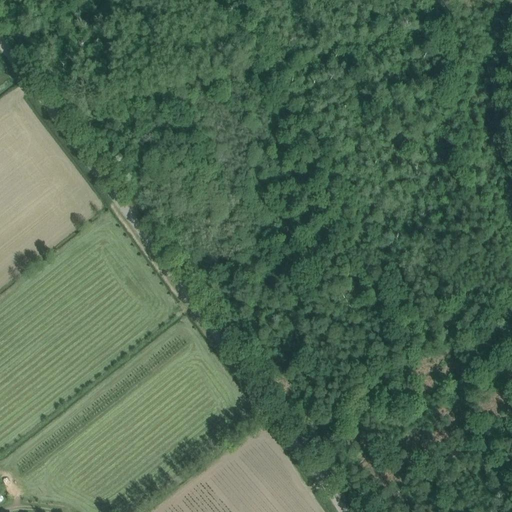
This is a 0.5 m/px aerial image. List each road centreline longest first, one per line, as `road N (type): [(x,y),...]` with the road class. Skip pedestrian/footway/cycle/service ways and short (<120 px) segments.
road 1 (unclassified): [(345,511),(0,36)]
road 2 (unknown): [(142,511),(276,411)]
